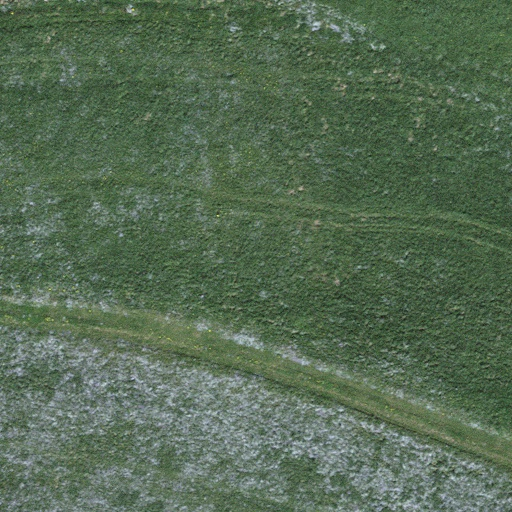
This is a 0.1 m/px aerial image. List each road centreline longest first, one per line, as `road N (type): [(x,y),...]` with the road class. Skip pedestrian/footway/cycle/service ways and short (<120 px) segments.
road 1 (track): [(0,320),(272,365),(511,453)]
road 2 (track): [(0,21),(61,8),(192,13)]
